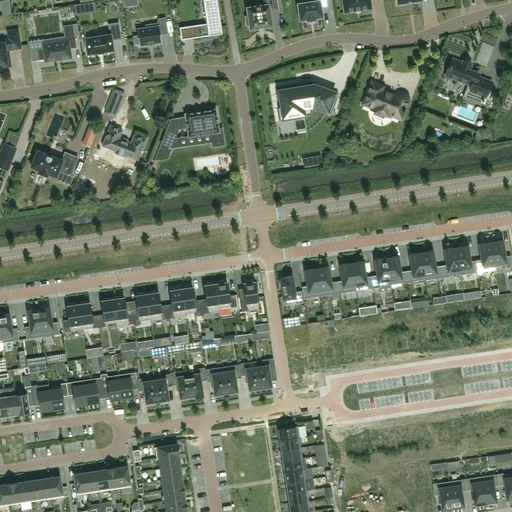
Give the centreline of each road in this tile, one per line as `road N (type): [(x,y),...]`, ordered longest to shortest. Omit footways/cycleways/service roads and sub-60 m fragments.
road 1 (residential): [(511,8),(412,39),(316,42),(238,71)]
road 2 (residential): [(0,297),(266,257)]
road 3 (unclassified): [(0,255),(259,215)]
road 4 (unclassified): [(259,215),(511,177)]
road 5 (residential): [(266,257),(511,220)]
road 6 (residential): [(238,71),(131,69),(0,95)]
road 7 (residential): [(511,359),(347,384),(349,398)]
road 8 (residential): [(349,398),(351,413),(511,388)]
road 9 (residential): [(289,407),(266,257)]
road 10 (residential): [(259,215),(238,71)]
road 11 (residential): [(0,469),(121,450),(119,433)]
road 12 (residential): [(119,433),(116,415),(0,433)]
